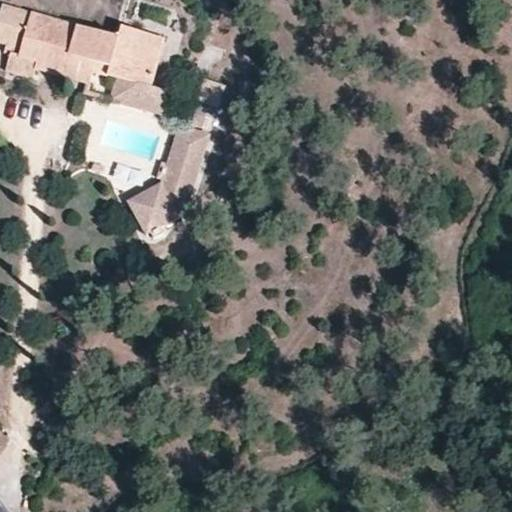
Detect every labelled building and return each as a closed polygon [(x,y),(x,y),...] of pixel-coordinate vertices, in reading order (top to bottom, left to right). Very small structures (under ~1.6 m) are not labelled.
[(146,115),(153,93),(168,45),(125,32),(120,47),(5,10),(0,26),(0,47),(15,52),(23,54),(21,61),(12,59),(7,76),(34,84),(37,75),(88,91),(92,79),(118,88),(113,105),(146,115)] [(15,52),(12,59),(21,61),(23,54),(15,52)] [(206,84),(199,110),(219,114),(226,89),(206,84)] [(174,99),(153,93),(146,115),(166,122),(174,99)] [(185,123),(185,107),(177,107),(178,123),(185,123)] [(185,129),(171,163),(183,168),(188,155),(183,153),(192,131),(185,129)] [(162,186),(180,219),(183,217),(214,140),(192,131),(183,153),(188,155),(183,168),(171,163),(170,166),(162,186)] [(147,237),(180,219),(162,186),(129,205),(147,237)]
